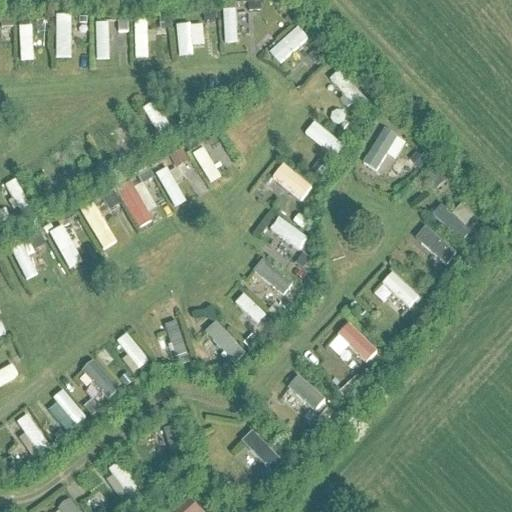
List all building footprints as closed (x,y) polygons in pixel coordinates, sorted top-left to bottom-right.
[(264,20),(263,5),(243,6),(244,40),(259,40),(258,20),(264,20)] [(91,10),(74,11),(75,56),(92,56),(91,10)] [(235,12),(223,13),(225,47),(238,46),(235,12)] [(169,54),(168,13),(154,13),(155,55),(169,54)] [(129,19),(116,18),(115,57),(129,57),(129,19)] [(71,19),(56,19),(55,61),(71,61),(71,19)] [(0,20),(0,66),(11,67),(12,21),(0,20)] [(52,21),(38,22),(39,51),(54,51),(52,21)] [(146,23),(133,23),(134,62),(148,62),(146,23)] [(108,26),(95,26),(96,64),(109,63),(109,57),(108,26)] [(190,27),(175,28),(178,60),(193,58),(190,27)] [(31,29),(18,30),(20,65),(33,64),(31,29)] [(297,31),(268,56),(279,68),(308,42),(297,31)] [(324,75),(331,88),(358,76),(352,62),(324,75)] [(160,105),(177,132),(193,122),(176,95),(160,105)] [(154,106),(143,113),(164,144),(175,137),(154,106)] [(349,114),(343,121),(350,127),(356,121),(349,114)] [(258,121),(244,161),(258,166),(272,126),(258,121)] [(124,125),(112,131),(127,158),(138,152),(124,125)] [(314,125),(304,136),(333,163),(343,151),(314,125)] [(384,131),(364,166),(376,174),(397,139),(384,131)] [(208,145),(223,176),(238,169),(223,138),(208,145)] [(236,142),(227,147),(236,161),(245,156),(236,142)] [(220,180),(202,151),(192,158),(210,186),(220,180)] [(62,161),(70,184),(84,180),(76,156),(62,161)] [(171,163),(188,196),(200,190),(182,157),(171,163)] [(283,168),(272,181),(301,205),(312,192),(283,168)] [(166,171),(155,177),(175,211),(185,205),(166,171)] [(40,210),(51,203),(35,175),(23,182),(40,210)] [(16,182),(4,188),(19,218),(31,212),(16,182)] [(143,188),(155,214),(167,208),(156,183),(143,188)] [(131,184),(115,193),(139,234),(154,226),(131,184)] [(491,226),(486,222),(493,212),(478,202),(473,209),(459,199),(448,214),(483,238),(491,226)] [(115,236),(128,227),(109,200),(96,210),(115,236)] [(93,206),(79,214),(103,254),(117,246),(93,206)] [(441,207),(430,219),(459,245),(470,234),(441,207)] [(278,220),(267,233),(297,257),(307,243),(278,220)] [(425,230),(415,242),(444,268),(454,257),(425,230)] [(31,242),(10,253),(25,281),(45,270),(31,242)] [(264,262),(253,275),(283,299),(294,286),(264,262)] [(392,276),(381,288),(410,314),(421,303),(392,276)] [(266,319),(244,298),(235,307),(257,328),(266,319)] [(368,318),(358,331),(389,357),(400,344),(368,318)] [(187,358),(176,324),(164,328),(176,362),(187,358)] [(216,325),(205,335),(235,367),(245,357),(216,325)] [(348,328),(337,340),(366,366),(377,355),(348,328)] [(148,364),(127,337),(116,345),(138,372),(148,364)] [(118,392),(94,365),(82,375),(107,402),(118,392)] [(12,368),(0,374),(0,389),(18,379),(12,368)] [(332,415),(345,401),(319,378),(307,392),(332,415)] [(86,423),(63,394),(53,403),(76,431),(86,423)] [(49,451),(26,419),(16,427),(39,458),(49,451)] [(174,430),(162,433),(170,455),(155,460),(160,474),(173,470),(173,472),(187,468),(174,430)] [(282,466),(251,435),(240,445),(271,476),(282,466)] [(120,465),(107,473),(111,479),(105,483),(122,509),(130,504),(133,508),(144,501),(120,465)] [(227,486),(243,501),(254,488),(238,474),(227,486)] [(95,501),(85,509),(87,511),(101,511),(103,511),(95,501)] [(56,511),(76,511),(69,502),(56,511)] [(196,511),(189,502),(176,511),(196,511)]
